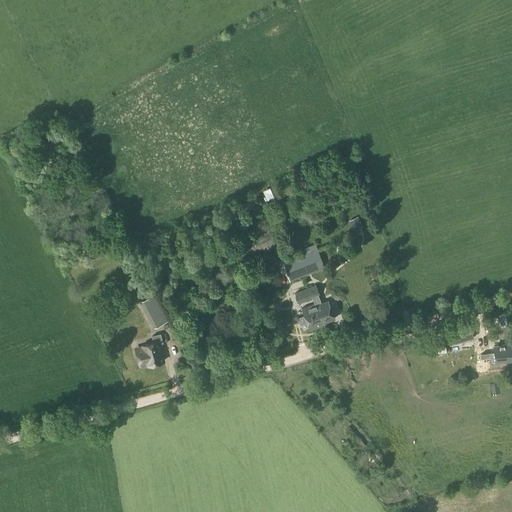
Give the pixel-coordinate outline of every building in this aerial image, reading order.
[(264,195),(266,200),(273,197),(271,191),(264,195)] [(248,236),(256,254),(275,245),(267,228),(248,236)] [(297,257),(304,276),(324,268),(317,249),(297,257)] [(304,276),(297,257),(283,263),(290,281),(304,276)] [(313,282),(292,289),(294,296),(315,288),(313,282)] [(312,295),(316,304),(323,323),(334,319),(328,301),(321,304),(318,297),(319,296),(318,293),(312,295)] [(140,302),(154,328),(166,321),(154,295),(140,302)] [(323,323),(316,304),(312,295),(298,301),(302,311),(315,306),(317,312),(304,316),(309,330),(324,325),(323,323)] [(275,334),(279,333),(280,332),(276,322),(271,324),(275,334)] [(450,327),(455,343),(472,338),(468,322),(450,327)] [(146,364),(147,366),(163,361),(158,344),(160,343),(159,338),(154,339),(155,342),(134,348),(140,366),(146,364)] [(462,371),(481,369),(480,363),(480,359),(488,358),(488,362),(495,362),(511,360),(510,345),(494,347),(494,353),(487,354),(479,354),(460,356),(462,371)]
